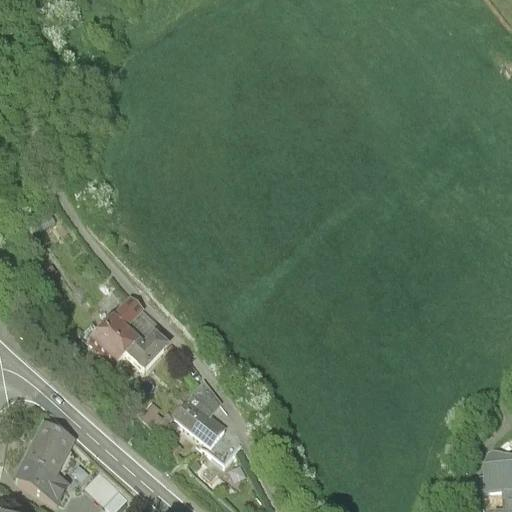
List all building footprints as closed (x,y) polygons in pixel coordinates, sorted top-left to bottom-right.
[(128,314),(111,334),(138,357),(141,360),(154,346),(158,340),(128,314)] [(138,357),(111,334),(87,361),(114,385),(126,371),(138,357)] [(169,360),(154,346),(141,360),(138,357),(126,371),(145,387),(169,360)] [(221,412),(203,389),(187,411),(210,427),(221,412)] [(210,427),(187,411),(173,430),(211,457),(225,438),(210,427)] [(76,448),(44,432),(17,486),(60,507),(70,489),(58,483),(76,448)] [(487,467),(485,475),(511,472),(511,464),(493,461),(487,467)] [(511,472),(485,475),(483,475),(484,491),(480,491),(481,505),(503,503),(511,502),(511,472)] [(100,475),(85,492),(103,508),(118,492),(100,475)] [(511,511),(511,502),(503,503),(504,511),(511,511)]
